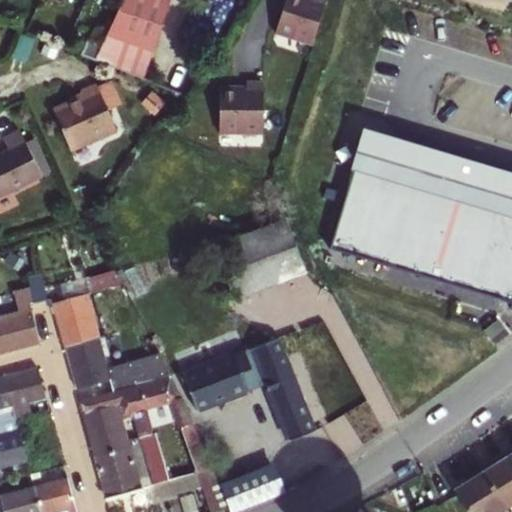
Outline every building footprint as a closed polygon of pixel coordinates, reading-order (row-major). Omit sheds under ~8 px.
[(96,60),(143,80),(170,0),(123,0),(102,46),(96,60)] [(313,41),(326,0),(286,0),(277,30),(313,41)] [(35,37),(20,31),(12,55),(26,60),(35,37)] [(102,46),(93,42),(87,56),(96,60),(102,46)] [(220,86),(220,131),(264,130),(264,81),(247,81),(247,86),(220,86)] [(80,92),(83,99),(53,112),(70,150),(115,130),(96,86),(80,92)] [(511,171),(365,128),(329,244),(511,299),(511,171)] [(0,194),(41,175),(40,173),(24,141),(19,130),(2,138),(7,150),(0,153),(0,194)] [(41,132),(24,141),(40,173),(56,165),(41,132)] [(234,300),(279,283),(307,273),(286,217),(213,245),(234,300)] [(119,281),(113,270),(87,277),(90,290),(119,281)] [(27,306),(48,301),(42,275),(28,279),(31,291),(15,295),(20,313),(0,318),(0,353),(37,343),(27,306)] [(65,345),(97,336),(86,294),(53,303),(65,345)] [(500,317),(485,328),(492,337),(507,325),(500,317)] [(315,430),(270,324),(248,333),(293,439),(315,430)] [(97,336),(65,345),(77,389),(109,378),(112,392),(171,374),(158,352),(106,367),(97,336)] [(250,392),(235,355),(183,377),(198,412),(250,392)] [(37,369),(4,378),(15,418),(31,414),(28,403),(45,398),(37,369)] [(112,392),(81,403),(84,414),(117,405),(120,420),(133,416),(140,442),(150,475),(163,472),(152,431),(145,406),(171,399),(179,425),(186,423),(195,421),(171,374),(112,392)] [(0,422),(15,418),(4,378),(0,378),(0,422)] [(117,405),(84,414),(95,455),(128,446),(120,420),(117,405)] [(60,451),(49,409),(31,414),(15,418),(27,460),(60,451)] [(0,467),(27,460),(15,418),(0,422),(0,467)] [(195,421),(186,423),(201,461),(210,459),(195,421)] [(128,446),(95,455),(107,500),(141,490),(141,489),(148,486),(152,500),(203,486),(213,511),(227,511),(231,511),(221,485),(213,468),(153,485),(150,475),(140,442),(128,446)] [(484,472),(506,509),(511,505),(511,455),(484,472)] [(153,485),(213,468),(210,459),(201,461),(163,472),(150,475),(153,485)] [(221,485),(231,511),(282,489),(271,462),(221,485)] [(501,511),(506,509),(484,472),(455,490),(468,511),(501,511)] [(41,511),(77,511),(68,477),(34,486),(41,511)] [(41,511),(34,486),(0,495),(4,511),(41,511)]
